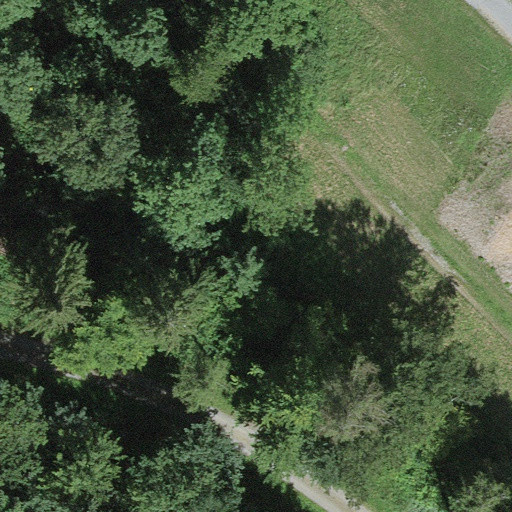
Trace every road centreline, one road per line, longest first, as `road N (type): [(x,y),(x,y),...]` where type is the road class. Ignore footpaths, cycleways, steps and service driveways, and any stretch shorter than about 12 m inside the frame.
road 1 (track): [(353,511),(217,403),(0,332)]
road 2 (track): [(511,320),(397,210)]
